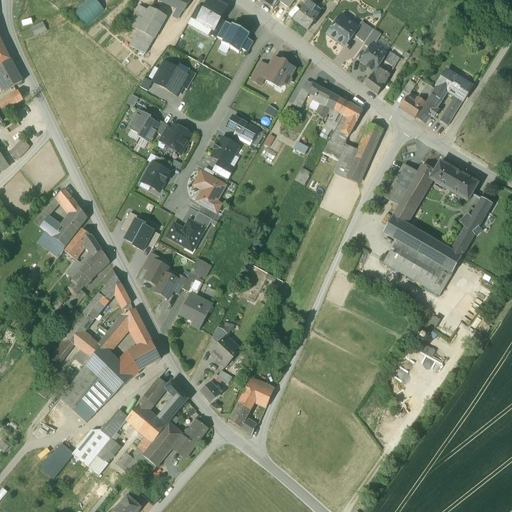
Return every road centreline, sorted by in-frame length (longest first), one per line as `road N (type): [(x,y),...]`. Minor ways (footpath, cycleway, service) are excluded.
road 1 (residential): [(252,450),(264,448),(355,235),(411,134),(270,27)]
road 2 (residential): [(224,429),(187,389),(96,218),(14,44),(10,0)]
road 3 (track): [(356,511),(480,336)]
road 4 (residential): [(270,27),(208,131)]
road 5 (track): [(511,54),(447,156)]
